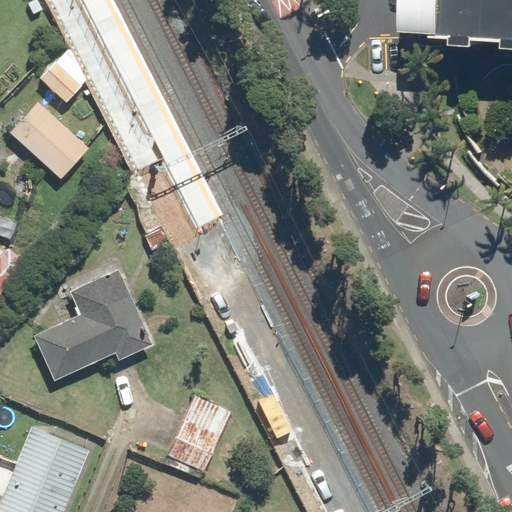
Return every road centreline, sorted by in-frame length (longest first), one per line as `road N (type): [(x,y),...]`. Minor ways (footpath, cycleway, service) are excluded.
road 1 (secondary): [(340,127),(464,234)]
road 2 (secondary): [(417,265),(369,194),(340,127)]
road 3 (secondary): [(511,461),(440,334)]
road 4 (secondary): [(340,127),(278,0)]
